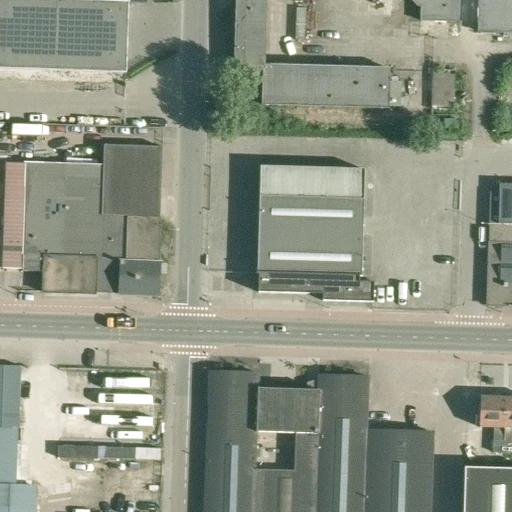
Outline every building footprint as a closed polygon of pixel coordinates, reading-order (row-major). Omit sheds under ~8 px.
[(0,0),(0,69),(126,73),(128,2),(137,2),(139,0),(0,0)] [(237,0),(235,71),(264,72),(263,106),(389,110),(389,107),(390,83),(390,69),(266,66),(267,0),(237,0)] [(511,0),(410,0),(411,1),(416,6),(420,6),(420,21),(460,22),(460,0),(478,0),(477,32),(511,33),(511,0)] [(26,162),(22,270),(44,271),(43,292),(96,293),(120,294),(120,295),(160,297),(161,264),(160,264),(164,148),(104,146),(105,165),(26,162)] [(1,270),(22,270),(26,162),(5,161),(1,270)] [(261,167),(260,197),(258,274),(260,274),(259,293),(324,296),(323,302),(374,303),(374,283),(362,283),(365,169),(261,167)] [(491,192),(490,224),(487,306),(511,306),(511,184),(500,185),(499,192),(491,192)] [(0,511),(36,511),(37,486),(17,483),(21,367),(0,366),(0,511)] [(430,511),(433,433),(368,431),(369,377),(320,376),(319,391),(259,389),(260,374),(209,373),(205,511),(430,511)] [(480,427),(494,428),(493,452),(504,452),(506,397),(481,397),(480,427)] [(511,511),(511,468),(465,467),(463,511),(511,511)]
